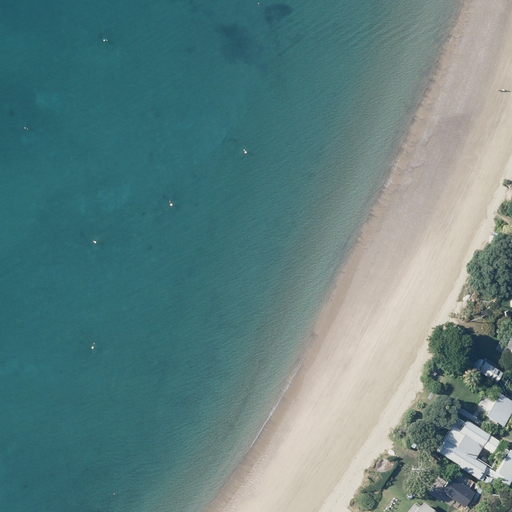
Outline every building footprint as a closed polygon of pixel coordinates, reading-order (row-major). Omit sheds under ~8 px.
[(511,335),(504,331),(495,348),(511,357),(511,335)] [(481,356),(474,368),(487,376),(495,364),(481,356)] [(479,394),(469,410),(497,428),(500,423),(503,426),(511,414),(479,394)] [(437,451),(481,480),(490,466),(476,456),(483,446),(492,453),(500,441),(466,419),(459,429),(452,425),(442,440),(444,442),(437,451)] [(504,458),(495,472),(510,482),(511,478),(511,449),(509,448),(508,450),(507,449),(502,456),(504,458)] [(458,476),(451,488),(460,493),(467,482),(458,476)] [(436,511),(423,501),(414,511),(436,511)]
